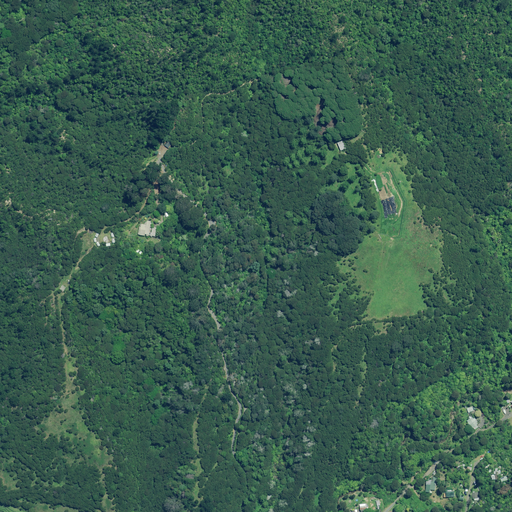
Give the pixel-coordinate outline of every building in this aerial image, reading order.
[(346,148),(343,140),(338,143),(341,151),(346,148)] [(155,229),(153,229),(152,233),(149,232),(151,221),(146,220),(145,224),(141,224),(139,234),(145,236),(146,234),(147,234),(147,236),(149,236),(149,235),(151,235),(151,236),(153,237),(153,236),(156,236),(157,227),(155,227),(155,229)] [(473,418),(471,416),(469,417),(470,418),(467,421),(473,429),(475,427),(476,429),(479,427),(478,425),(479,424),(474,417),(473,418)] [(439,478),(433,477),(433,480),(431,480),(431,482),(429,482),(429,484),(427,484),(426,492),(430,492),(431,490),(435,490),(436,482),(438,482),(439,478)] [(480,500),(479,492),(472,493),(473,501),(480,500)]
